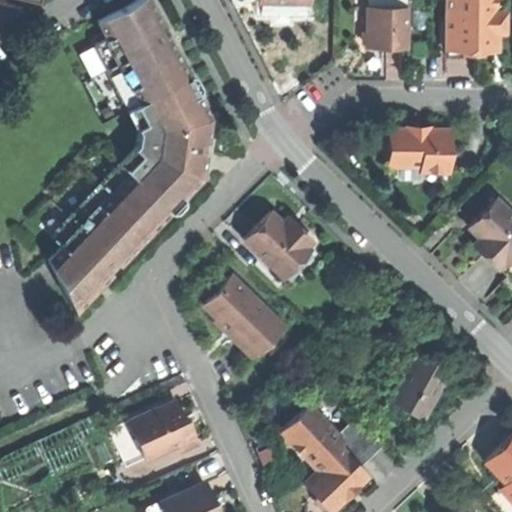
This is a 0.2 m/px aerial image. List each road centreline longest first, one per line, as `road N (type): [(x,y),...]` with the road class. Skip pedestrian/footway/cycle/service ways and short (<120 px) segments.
road 1 (residential): [(282,141),(186,230),(165,270),(268,511)]
road 2 (residential): [(511,363),(282,141)]
road 3 (residential): [(511,100),(349,103),(282,141)]
road 4 (track): [(193,343),(142,362),(108,399),(0,448)]
road 5 (residential): [(511,383),(369,511)]
road 6 (residential): [(282,141),(206,0)]
